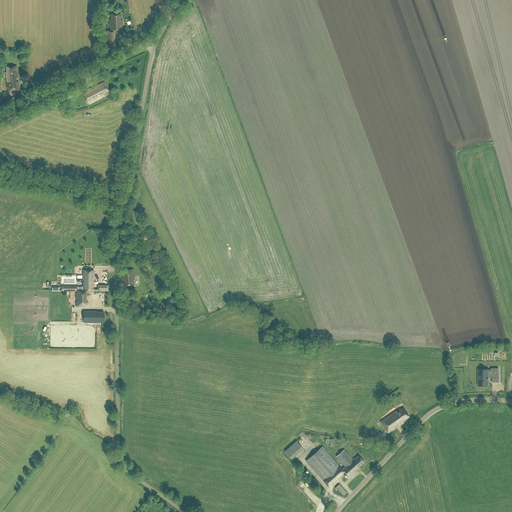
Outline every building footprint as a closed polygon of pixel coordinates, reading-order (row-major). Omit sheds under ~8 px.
[(114,30),(122,30),(122,20),(121,20),(121,13),(111,14),(111,20),(110,20),(110,31),(107,31),(107,47),(115,46),(114,30)] [(18,87),(19,87),(18,82),(16,82),(16,78),(18,78),(16,66),(6,67),(7,72),(6,72),(7,88),(8,88),(8,93),(19,92),(18,87)] [(104,93),(109,91),(104,82),(95,86),(95,88),(92,89),(91,88),(86,91),(86,92),(83,94),(89,104),(105,96),(104,93)] [(73,96),(78,93),(76,89),(65,94),(68,99),(73,96)] [(133,280),(134,279),(133,269),(121,271),(122,281),(123,281),(124,286),(133,285),(133,280)] [(86,291),(93,291),(93,270),(83,270),(83,290),(76,290),(76,299),(77,299),(77,301),(76,301),(76,306),(86,306),(86,291)] [(66,310),(75,310),(75,292),(67,292),(67,302),(66,302),(66,310)] [(103,312),(84,312),(84,321),(103,321),(103,312)] [(480,379),(480,385),(488,385),(488,380),(488,379),(488,378),(488,377),(488,376),(492,377),(492,382),(499,382),(499,373),(498,373),(498,368),(491,368),(491,370),(488,370),(488,369),(478,369),(478,379),(480,379)] [(404,420),(409,416),(404,408),(399,411),(398,409),(381,421),(388,433),(397,427),(396,426),(399,423),(400,425),(405,422),(404,420)] [(294,457),(304,446),(296,439),(286,450),(294,457)] [(355,470),(364,462),(359,455),(355,458),(354,457),(352,459),(344,449),(336,456),(344,465),(341,468),(322,446),(306,460),(328,485),(344,471),(349,477),(356,471),(355,470)] [(337,485),(344,494),(348,492),(340,483),(337,485)]
